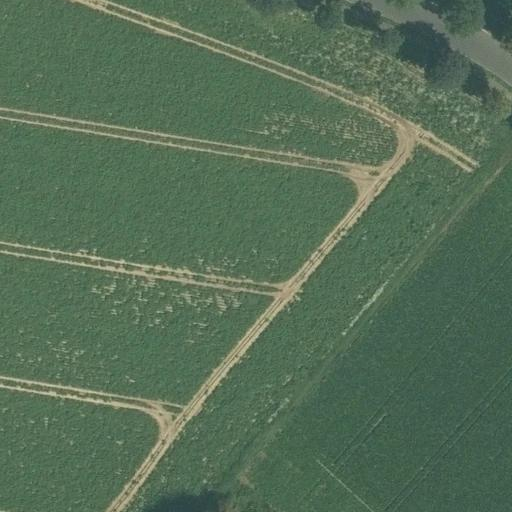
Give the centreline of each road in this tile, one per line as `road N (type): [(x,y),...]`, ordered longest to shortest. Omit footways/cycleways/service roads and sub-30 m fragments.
road 1 (track): [(211,511),(511,174)]
road 2 (secondary): [(371,0),(511,74)]
